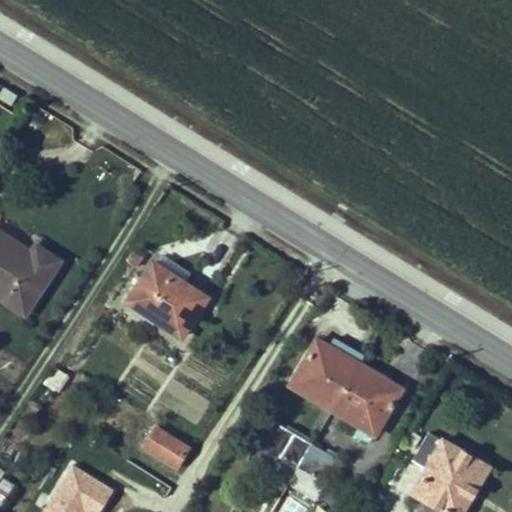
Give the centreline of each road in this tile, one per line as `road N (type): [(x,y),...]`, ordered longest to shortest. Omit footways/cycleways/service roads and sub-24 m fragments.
road 1 (tertiary): [(511,375),(0,60)]
road 2 (unknown): [(323,259),(170,511)]
